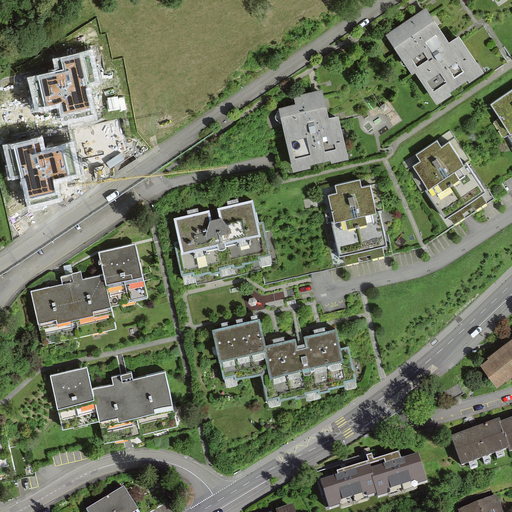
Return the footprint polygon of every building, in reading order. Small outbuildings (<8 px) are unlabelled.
[(425,9),(386,35),(413,75),(415,73),(436,104),(483,72),(460,37),(449,45),(425,9)] [(91,54),(58,61),(61,74),(32,80),(39,110),(61,105),(64,121),(94,114),(88,85),(97,83),(91,54)] [(511,89),(494,102),(511,128),(511,130),(510,132),(511,135),(511,89)] [(296,106),(280,109),(294,170),(347,158),(338,117),(329,119),(322,91),(294,97),(296,106)] [(108,164),(104,134),(76,138),(80,168),(108,164)] [(40,140),(7,148),(14,177),(21,175),(29,207),(59,200),(55,182),(78,176),(71,146),(43,153),(40,140)] [(410,168),(446,217),(450,214),(457,223),(488,200),(481,191),(485,188),(450,140),(440,147),(435,140),(415,155),(420,162),(410,168)] [(328,194),(341,253),(346,252),(348,263),(386,254),(384,243),(389,242),(376,184),(364,186),(362,178),(337,184),(339,192),(328,194)] [(181,240),(175,242),(183,277),(271,256),(263,221),(258,222),(253,200),(220,208),(222,217),(212,219),(210,210),(175,218),(181,240)] [(137,242),(100,250),(105,273),(112,303),(149,294),(137,242)] [(105,273),(31,290),(43,343),(117,326),(112,303),(105,273)] [(260,317),(215,329),(227,379),(262,370),(273,368),(267,342),(260,317)] [(273,368),(262,370),(269,397),(357,376),(349,345),(343,347),(339,327),(306,335),(308,344),(299,346),(297,335),(267,342),(273,368)] [(482,359),(501,383),(511,374),(511,336),(500,346),(482,359)] [(88,366),(51,375),(64,428),(101,419),(94,388),(88,366)] [(167,370),(94,388),(101,419),(107,442),(180,424),(167,370)] [(511,416),(500,421),(509,448),(510,451),(511,449),(511,416)] [(3,417),(0,418),(0,473),(15,470),(3,417)] [(474,428),(451,437),(461,466),(509,448),(500,421),(499,419),(474,428)] [(396,463),(373,471),(380,494),(381,497),(430,481),(422,455),(396,463)] [(323,482),(332,509),(380,494),(373,471),(371,467),(347,475),(323,482)] [(137,511),(124,489),(86,511),(137,511)] [(459,510),(459,511),(502,511),(497,495),(459,510)]
